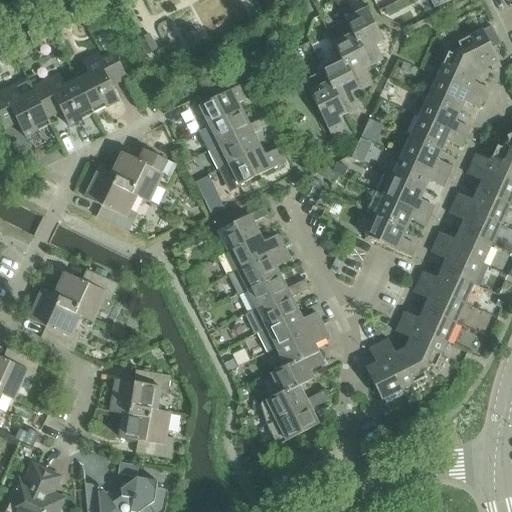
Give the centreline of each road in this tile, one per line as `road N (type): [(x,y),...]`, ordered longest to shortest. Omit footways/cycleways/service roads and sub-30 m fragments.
road 1 (residential): [(379,488),(348,425),(354,348),(289,208)]
road 2 (residential): [(0,326),(78,156),(143,127)]
road 3 (residential): [(64,447),(91,378),(0,326)]
